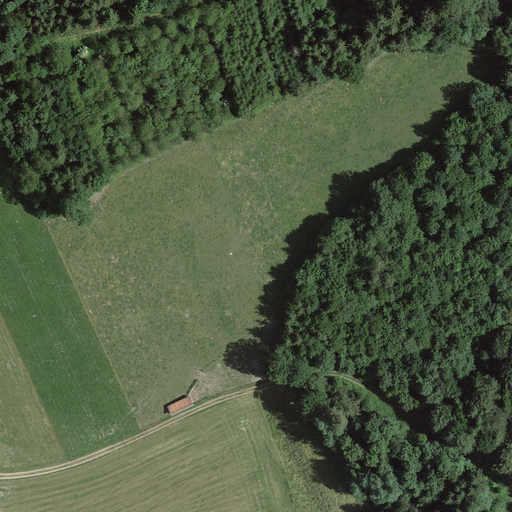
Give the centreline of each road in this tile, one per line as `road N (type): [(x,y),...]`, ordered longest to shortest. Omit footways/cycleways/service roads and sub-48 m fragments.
road 1 (track): [(0,475),(109,449),(198,407),(320,369),(348,375),(511,471)]
road 2 (track): [(203,0),(40,41),(0,63)]
